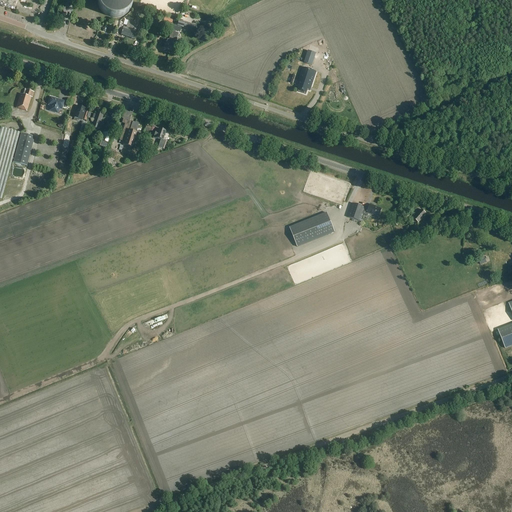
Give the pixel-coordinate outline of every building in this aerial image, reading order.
[(0,0),(0,5),(14,10),(16,0),(0,0)] [(113,18),(115,18),(118,18),(120,17),(123,16),(125,15),(127,13),(129,11),(130,9),(131,6),(132,4),(132,1),(132,0),(97,0),(97,2),(98,5),(98,7),(100,10),(101,12),(103,14),(105,15),(108,16),(110,17),(113,18)] [(130,28),(127,37),(133,39),(135,33),(132,32),(135,20),(133,20),(134,18),(133,17),(132,21),(134,22),(133,25),(129,24),(128,27),(130,28)] [(195,31),(196,26),(179,20),(177,26),(195,31)] [(113,27),(116,28),(114,33),(119,35),(122,23),(118,22),(115,22),(113,27)] [(130,28),(128,27),(128,28),(123,27),(122,29),(120,35),(127,37),(130,28)] [(169,50),(175,32),(171,31),(168,40),(166,39),(164,44),(162,43),(161,47),(163,48),(163,49),(169,50)] [(175,32),(169,50),(175,52),(178,43),(175,42),(178,33),(175,32)] [(312,66),(316,54),(308,51),(304,63),(312,66)] [(310,91),(316,72),(303,67),(297,85),(299,86),(297,92),(306,94),(307,90),(310,91)] [(32,98),(34,92),(25,90),(23,95),(20,94),(16,108),(27,111),(31,97),(32,98)] [(62,109),(64,102),(50,97),(48,105),(51,106),(49,111),(57,113),(59,108),(62,109)] [(82,120),(85,108),(77,106),(73,117),(82,120)] [(132,147),(136,133),(139,124),(129,121),(132,114),(124,111),(122,119),(123,119),(122,123),(125,124),(120,140),(123,142),(122,144),(132,147)] [(100,125),(102,118),(101,118),(103,113),(97,112),(92,128),(98,129),(99,125),(100,125)] [(0,199),(2,200),(20,133),(1,128),(0,131),(0,199)] [(162,141),(166,132),(158,129),(157,133),(155,133),(154,137),(156,137),(155,138),(160,140),(157,148),(164,150),(167,143),(162,141)] [(109,143),(112,134),(103,131),(100,141),(109,143)] [(28,166),(36,137),(21,134),(14,163),(28,166)] [(369,209),(365,208),(352,204),(348,218),(361,222),(363,214),(368,216),(369,214),(379,217),(382,209),(373,207),(374,206),(370,205),(369,209)] [(419,223),(426,214),(421,210),(413,219),(419,223)] [(327,213),(290,228),(297,247),(335,232),(327,213)] [(482,256),(483,258),(478,260),(480,265),(486,263),(484,256),(482,256)] [(505,349),(511,345),(511,324),(498,330),(505,349)] [(116,343),(127,335),(124,331),(113,339),(116,343)]
